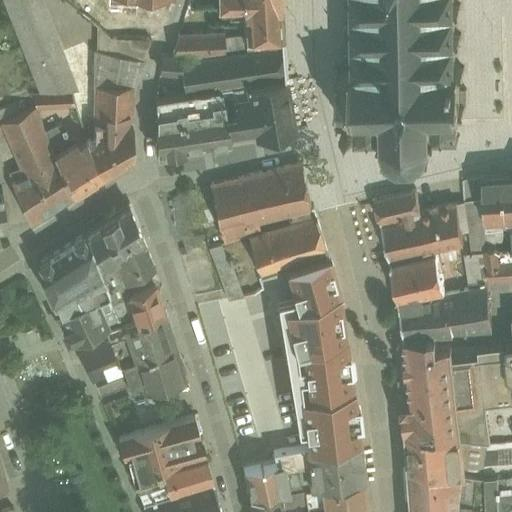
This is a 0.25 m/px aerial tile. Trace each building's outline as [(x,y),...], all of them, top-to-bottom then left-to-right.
[(42,0),(4,0),(39,89),(71,88),(76,87),(42,0)] [(216,0),(216,5),(243,4),(246,37),(284,35),(281,0),(216,0)] [(352,0),(352,6),(346,6),(346,11),(352,11),(353,35),(347,35),(347,41),(353,41),(353,65),(350,65),(350,68),(344,69),(341,69),(338,66),(334,69),(338,72),(339,108),(335,112),(339,115),(342,112),(346,112),(344,114),(344,119),(347,122),(352,122),(354,120),(355,136),(352,138),(356,141),(358,139),(377,139),(377,140),(383,140),(386,149),(382,152),(385,156),(389,153),(397,158),(395,163),(401,165),(402,160),(411,160),(413,164),(418,163),(417,158),(424,152),(428,155),(431,151),(427,148),(430,139),(436,139),(435,137),(454,137),(457,139),(460,136),(457,134),(457,113),(461,113),(461,109),(465,109),(466,104),(461,104),(460,71),(465,71),(465,66),(460,66),(460,62),(456,62),(455,38),(462,38),(461,33),(455,33),(455,9),(461,9),(461,3),(455,3),(454,0),(352,0)] [(225,51),(224,30),(179,32),(172,53),(205,54),(225,51)] [(247,50),(182,59),(182,55),(162,54),(160,69),(183,72),(186,88),(217,83),(218,87),(218,89),(222,89),(231,87),(285,78),(282,35),(260,36),(260,43),(246,42),(247,50)] [(151,37),(112,37),(108,51),(143,59),(151,37)] [(108,51),(96,48),(96,84),(133,84),(143,59),(108,51)] [(285,78),(231,87),(235,112),(232,112),(232,118),(227,119),(230,140),(294,129),(285,78)] [(133,84),(96,84),(94,137),(86,138),(102,174),(132,155),(133,84)] [(218,87),(156,97),(156,151),(163,150),(163,152),(184,149),(184,147),(230,140),(227,119),(222,89),(218,89),(218,87)] [(39,89),(32,89),(32,90),(37,105),(74,103),(71,88),(39,89)] [(27,107),(19,111),(14,101),(0,105),(0,116),(12,144),(45,130),(45,129),(37,105),(32,90),(22,93),(27,107)] [(61,122),(45,129),(45,130),(55,151),(77,138),(66,134),(66,133),(68,132),(65,125),(63,126),(61,122)] [(45,130),(12,144),(24,173),(12,178),(30,219),(72,192),(57,160),(59,160),(55,151),(45,130)] [(77,138),(55,151),(59,160),(73,191),(102,174),(86,138),(79,142),(77,138)] [(301,162),(210,182),(222,241),(260,230),(257,219),(289,212),(291,220),(316,213),(314,205),(310,206),(301,162)] [(511,172),(483,175),(484,198),(485,219),(511,217),(511,224),(503,225),(503,228),(511,228),(511,227),(511,172)] [(483,175),(464,179),(465,201),(467,201),(484,198),(483,175)] [(421,209),(416,188),(376,198),(391,261),(435,251),(434,250),(462,243),(463,242),(457,201),(421,209)] [(484,198),(467,201),(472,243),(482,241),(485,241),(485,219),(484,198)] [(129,204),(88,230),(86,231),(105,277),(109,286),(126,279),(142,272),(150,269),(155,267),(137,221),(136,222),(129,204)] [(316,213),(291,220),(292,222),(250,236),(255,251),(253,251),(261,275),(286,267),(328,253),(316,213)] [(511,227),(511,228),(511,238),(511,260),(501,261),(500,251),(496,247),(485,247),(485,249),(489,277),(487,277),(487,278),(511,275),(511,227)] [(85,232),(39,260),(37,262),(54,298),(105,277),(86,231),(85,232)] [(482,241),(472,243),(474,251),(485,249),(485,247),(485,241),(482,241)] [(221,242),(209,246),(216,264),(226,259),(221,242)] [(474,251),(466,252),(471,286),(488,282),(488,279),(487,278),(487,277),(489,277),(485,249),(474,251)] [(435,251),(391,261),(400,300),(422,296),(421,293),(445,288),(437,252),(435,253),(435,251)] [(328,253),(286,267),(291,283),(285,285),(291,303),(339,291),(328,253)] [(239,282),(230,258),(226,259),(216,264),(224,287),(239,282)] [(142,272),(126,279),(131,289),(154,281),(150,269),(142,272)] [(126,279),(109,286),(110,287),(107,288),(110,296),(112,301),(129,294),(130,294),(129,290),(131,289),(126,279)] [(131,289),(129,290),(130,294),(129,294),(138,319),(163,309),(154,281),(131,289)] [(422,296),(400,300),(406,334),(492,328),(488,282),(471,286),(422,296)] [(339,291),(291,303),(285,305),(293,345),(345,333),(339,291)] [(93,292),(57,307),(71,337),(106,321),(98,302),(93,292)] [(110,296),(98,302),(106,321),(118,316),(112,301),(110,296)] [(138,319),(124,324),(128,333),(110,339),(120,364),(124,363),(123,361),(174,341),(163,309),(138,319)] [(106,330),(78,343),(92,375),(120,364),(110,339),(106,330)] [(345,333),(293,345),(302,394),(352,385),(345,333)] [(511,340),(479,345),(479,352),(473,353),(473,349),(466,343),(452,344),(452,343),(438,344),(438,343),(435,343),(435,344),(409,346),(409,345),(406,345),(407,352),(408,352),(409,356),(406,356),(406,359),(408,359),(408,361),(406,361),(407,364),(408,363),(408,366),(407,366),(407,368),(410,368),(411,373),(409,373),(410,378),(408,379),(411,401),(406,401),(406,400),(404,400),(406,426),(462,433),(487,437),(511,434),(511,340)] [(174,341),(123,361),(124,363),(133,392),(185,378),(174,341)] [(352,385),(302,394),(306,443),(357,435),(358,435),(352,385)] [(194,412),(118,433),(123,453),(127,452),(134,478),(161,471),(160,470),(163,469),(161,463),(205,451),(194,412)] [(462,433),(406,426),(409,461),(463,470),(465,470),(462,433)] [(487,437),(462,433),(465,470),(482,473),(487,437)] [(357,435),(275,448),(278,459),(277,459),(278,467),(284,466),(309,461),(312,484),(362,477),(363,477),(358,435),(357,436),(357,435)] [(205,451),(161,463),(163,469),(167,483),(139,491),(143,501),(213,480),(205,451)] [(277,459),(243,466),(249,494),(277,488),(281,490),(289,488),(284,466),(278,467),(277,459)] [(463,470),(409,461),(412,497),(460,503),(462,474),(463,470)] [(511,469),(499,471),(499,489),(511,487),(511,469)] [(499,471),(482,473),(465,470),(463,470),(462,474),(470,475),(470,477),(477,477),(475,505),(478,506),(483,506),(500,507),(499,489),(499,471)] [(312,484),(304,486),(307,511),(368,511),(363,478),(362,478),(362,477),(312,484)] [(221,511),(213,480),(143,501),(147,511),(221,511)] [(511,487),(499,489),(500,507),(511,505),(511,487)] [(277,488),(249,494),(252,511),(277,511),(275,499),(283,498),(281,490),(277,488)] [(460,503),(412,497),(413,511),(466,511),(466,503),(460,503)] [(0,511),(15,511),(13,503),(0,506),(0,511)]
